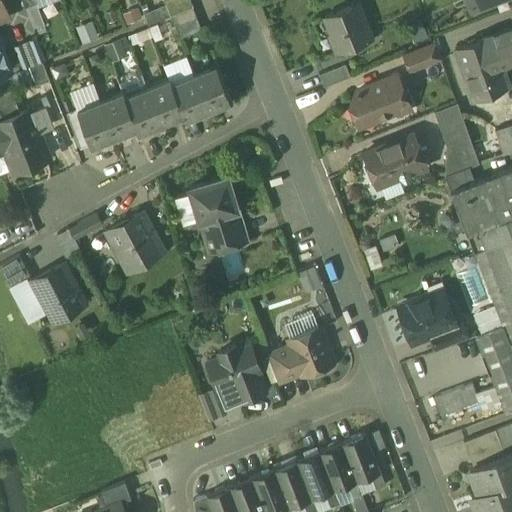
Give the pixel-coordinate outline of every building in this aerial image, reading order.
[(0,0),(0,18),(10,15),(4,0),(0,0)] [(191,0),(166,0),(172,14),(194,6),(194,5),(191,0)] [(359,3),(325,16),(333,35),(335,35),(341,51),(373,38),(359,3)] [(194,6),(172,14),(176,25),(198,17),(194,5),(194,6)] [(198,17),(176,25),(181,36),(202,28),(198,17)] [(77,24),(82,39),(98,34),(93,19),(77,24)] [(511,25),(456,47),(474,100),(511,86),(502,63),(511,59),(511,25)] [(128,50),(121,35),(107,42),(115,57),(128,50)] [(436,42),(405,54),(411,69),(442,56),(436,42)] [(0,73),(11,69),(2,45),(0,45),(0,44),(0,73)] [(42,60),(30,65),(37,84),(50,79),(42,60)] [(346,63),(320,73),(325,86),(351,75),(346,63)] [(217,64),(194,73),(208,108),(231,99),(217,64)] [(172,81),(172,82),(184,112),(183,113),(185,117),(208,108),(194,73),(172,81)] [(398,73),(358,89),(354,98),(359,111),(375,118),(411,105),(398,73)] [(171,77),(148,86),(162,121),(183,113),(184,112),(172,82),(172,81),(171,77)] [(126,94),(125,95),(137,125),(137,126),(139,130),(162,121),(148,86),(126,94)] [(12,89),(0,93),(0,106),(16,101),(12,89)] [(124,90),(101,99),(115,134),(137,126),(137,125),(125,95),(126,94),(124,90)] [(101,99),(78,107),(92,143),(115,134),(101,99)] [(0,106),(0,119),(21,112),(16,101),(0,106)] [(480,162),(458,102),(435,110),(447,144),(446,174),(470,165),(470,166),(480,162)] [(78,107),(67,112),(81,147),(92,143),(78,107)] [(0,119),(0,146),(4,145),(14,171),(50,157),(31,108),(21,112),(0,119)] [(511,123),(496,128),(504,153),(511,150),(511,123)] [(413,132),(364,151),(366,156),(364,162),(366,167),(372,169),(378,185),(400,176),(405,178),(410,175),(412,171),(427,165),(420,146),(419,147),(413,132)] [(470,165),(446,174),(451,189),(476,180),(470,166),(470,165)] [(511,165),(476,180),(451,189),(468,232),(479,228),(479,227),(511,214),(511,165)] [(229,173),(189,185),(209,252),(249,240),(229,173)] [(143,210),(107,230),(128,270),(165,251),(143,210)] [(98,212),(78,223),(83,233),(103,223),(98,212)] [(511,214),(479,227),(479,228),(484,241),(511,313),(511,214)] [(511,344),(511,313),(484,241),(473,245),(475,251),(504,325),(511,345),(511,344)] [(20,253),(0,264),(11,285),(31,274),(20,253)] [(277,257),(268,260),(272,278),(282,275),(277,257)] [(65,261),(32,278),(54,319),(87,302),(65,261)] [(305,290),(321,283),(313,263),(297,269),(305,290)] [(213,270),(203,272),(205,280),(215,278),(213,270)] [(443,288),(429,293),(424,292),(417,294),(415,299),(400,305),(413,340),(430,334),(456,324),(456,323),(443,288)] [(456,324),(430,334),(436,348),(469,335),(463,320),(456,323),(456,324)] [(511,346),(511,345),(504,325),(476,335),(495,385),(501,400),(505,411),(511,408),(511,346)] [(319,326),(291,336),(294,344),(281,349),(291,375),(304,370),(305,374),(318,369),(323,371),(331,368),(333,363),(319,326)] [(251,343),(238,348),(236,343),(220,349),(222,354),(208,360),(218,386),(236,379),(239,385),(235,387),(240,399),(266,389),(259,370),(261,369),(251,343)] [(281,349),(268,354),(278,380),(291,375),(281,349)] [(472,380),(435,395),(442,414),(480,399),(477,392),(472,380)] [(495,385),(477,392),(480,399),(483,407),(501,400),(495,385)] [(496,428),(464,440),(469,453),(501,441),(496,428)] [(366,432),(343,441),(358,479),(371,474),(376,488),(386,484),(366,432)] [(358,479),(343,441),(321,450),(335,488),(348,483),(353,497),(363,493),(358,479)] [(501,441),(469,453),(474,465),(506,453),(501,441)] [(335,488),(321,450),(298,458),(313,497),(325,492),(331,506),(341,502),(335,488)] [(474,465),(470,467),(479,490),(480,491),(511,478),(511,450),(506,453),(474,465)] [(313,497),(298,458),(276,467),(290,505),(303,500),(307,511),(314,511),(318,511),(313,497)] [(276,467),(253,476),(267,511),(273,511),(281,509),(281,511),(292,511),(290,505),(276,467)] [(267,511),(253,476),(231,485),(241,511),(267,511)] [(511,478),(480,491),(479,490),(472,493),(479,511),(495,511),(511,505),(511,478)] [(125,480),(100,490),(105,502),(130,493),(125,480)] [(241,511),(231,485),(208,493),(214,511),(241,511)] [(214,511),(208,493),(194,499),(196,511),(214,511)] [(126,511),(121,500),(90,511),(126,511)]
